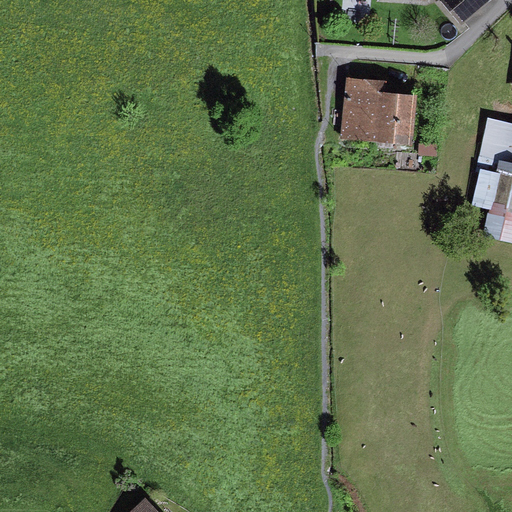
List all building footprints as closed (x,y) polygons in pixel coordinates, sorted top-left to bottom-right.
[(438,0),(459,26),(493,0),(438,0)] [(395,84),(350,80),(345,142),(417,148),(421,100),(394,98),(395,84)] [(511,129),(491,125),(480,163),(488,165),(511,166),(511,129)] [(511,166),(488,165),(477,208),(511,216),(504,242),(511,243),(511,166)] [(154,511),(144,500),(131,511),(154,511)]
